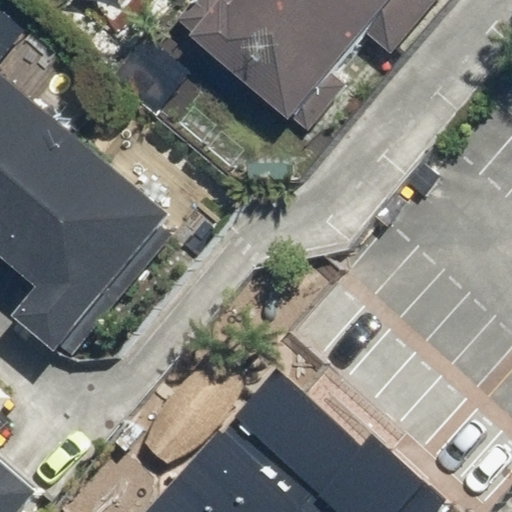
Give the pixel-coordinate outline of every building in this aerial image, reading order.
[(78,0),(124,42),(163,0),(78,0)] [(348,72),(380,33),(405,53),(449,0),(206,0),(187,23),(321,133),(362,84),(348,72)] [(0,214),(75,280),(50,308),(91,344),(214,203),(0,15),(0,214)] [(209,64),(165,26),(121,77),(166,115),(209,64)] [(311,143),(263,142),(262,179),(310,180),(311,143)] [(0,511),(50,511),(80,476),(14,421),(47,382),(0,342),(0,511)] [(429,511),(274,365),(134,511),(429,511)]
